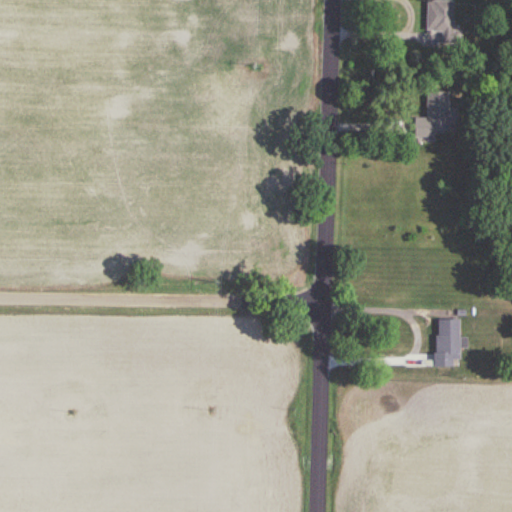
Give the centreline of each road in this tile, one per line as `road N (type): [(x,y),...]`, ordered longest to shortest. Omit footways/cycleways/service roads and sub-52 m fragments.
road 1 (tertiary): [(321,511),(337,0)]
road 2 (residential): [(330,306),(0,300)]
